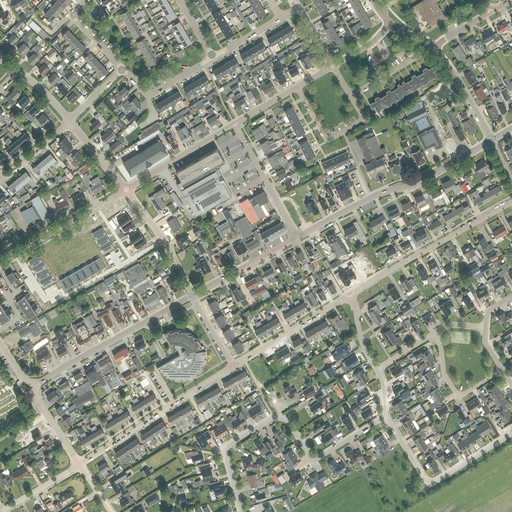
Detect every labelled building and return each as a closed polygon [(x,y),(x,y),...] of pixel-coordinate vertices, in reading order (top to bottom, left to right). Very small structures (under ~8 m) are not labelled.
[(13,0),(11,1),(15,8),(21,5),(22,8),(28,5),(25,0),(22,0),(22,1),(21,0),(13,0)] [(64,8),(68,4),(63,0),(57,0),(56,1),(64,8)] [(214,0),(206,5),(210,11),(217,6),(214,0)] [(318,9),(325,5),(327,4),(325,2),(323,3),(321,0),(315,4),(318,9)] [(420,14),(431,26),(445,18),(435,1),(436,0),(423,0),(410,8),(413,13),(419,9),(422,12),(420,14)] [(64,8),(56,1),(53,5),(60,12),(64,8)] [(170,6),(167,1),(160,5),(163,10),(170,6)] [(227,10),(233,7),(230,2),(224,5),(227,10)] [(263,8),(259,2),(252,6),(251,7),(252,10),(254,9),(256,12),(263,8)] [(356,12),(362,8),(359,2),(352,6),(352,5),(348,8),(350,9),(353,7),(355,11),(356,12)] [(56,16),(60,12),(53,5),(51,8),(49,6),(47,8),(49,10),(56,16)] [(325,5),(318,9),(321,15),(330,10),(328,7),(327,8),(325,5)] [(173,11),(170,6),(163,10),(166,15),(173,11)] [(257,14),(259,17),(266,13),(263,8),(256,12),(253,13),(255,16),(257,14)] [(356,13),(358,16),(359,17),(366,13),(362,8),(356,12),(355,11),(352,13),(353,15),(356,13)] [(49,10),(45,14),(52,21),(56,16),(49,10)] [(124,21),(131,16),(132,16),(131,13),(129,14),(127,10),(120,15),(124,21)] [(212,15),(215,20),(223,16),(220,10),(212,15)] [(9,23),(13,21),(10,16),(7,18),(3,11),(0,12),(0,17),(1,21),(4,20),(5,23),(8,21),(9,23)] [(173,11),(166,15),(164,16),(165,18),(167,17),(169,20),(176,16),(173,11)] [(359,17),(358,16),(355,18),(356,20),(359,18),(361,21),(362,22),(369,18),(366,13),(359,17)] [(332,26),(336,24),(335,22),(331,24),(330,21),(333,19),(330,14),(324,18),(326,21),(322,24),(325,29),(332,25),(332,26)] [(127,26),(134,22),(136,21),(134,19),(133,20),(131,16),(124,21),(127,26)] [(227,22),(223,16),(215,20),(219,26),(227,22)] [(369,18),(362,22),(361,21),(356,25),(358,28),(363,25),(365,28),(372,24),(369,18)] [(13,27),(9,31),(12,35),(8,39),(13,44),(18,38),(21,35),(16,30),(17,28),(18,28),(23,23),(21,20),(13,27)] [(28,25),(33,29),(37,25),(33,20),(28,25)] [(130,32),(138,28),(139,27),(137,25),(136,25),(134,22),(127,26),(130,32)] [(182,27),(179,22),(172,26),(174,29),(172,30),(173,32),(175,31),(182,27)] [(219,26),(222,32),(230,28),(227,22),(219,26)] [(501,33),(507,29),(509,32),(511,29),(511,26),(510,23),(507,25),(505,22),(497,27),(501,33)] [(37,25),(33,29),(37,33),(41,28),(37,25)] [(335,31),(339,29),(338,27),(334,29),(332,26),(332,25),(325,29),(328,34),(335,30),(335,31)] [(354,35),(359,32),(355,25),(349,28),(350,29),(353,35),(354,35)] [(289,26),(284,29),(288,36),(290,39),(292,37),(290,35),(294,33),(289,26)] [(185,32),(182,27),(175,31),(177,34),(178,36),(185,32)] [(140,31),(138,28),(130,32),(134,38),(141,34),(142,33),(141,30),(140,31)] [(226,38),(234,33),(230,28),(222,32),(226,38)] [(25,35),(29,39),(35,33),(31,29),(25,35)] [(62,35),(66,40),(72,34),(68,29),(62,35)] [(278,32),(283,39),(288,36),(284,29),(278,32)] [(337,34),(335,31),(335,30),(328,34),(331,40),(338,36),(338,37),(342,35),(340,31),(337,34)] [(496,42),(498,41),(501,39),(497,32),(494,34),(491,30),(482,35),(486,42),(493,38),(496,42)] [(178,36),(181,41),(188,37),(185,32),(178,36)] [(278,32),(273,35),(277,42),(283,39),(278,32)] [(66,40),(71,44),(77,39),(72,34),(66,40)] [(275,46),(274,44),(277,42),(273,35),(267,39),(272,46),(273,47),(275,46)] [(340,39),(338,37),(338,36),(331,40),(334,45),(336,45),(338,48),(346,43),(343,37),(340,39)] [(26,44),(29,41),(24,37),(20,41),(23,44),(18,49),(23,54),(29,48),(26,44)] [(51,43),(57,49),(59,47),(55,43),(59,40),(57,37),(51,43)] [(191,42),(188,37),(181,41),(184,46),(191,42)] [(479,48),(480,49),(484,47),(480,41),(477,43),(473,37),(464,42),(467,48),(468,51),(470,51),(472,50),(472,49),(471,47),(473,46),(476,50),(479,48)] [(137,43),(140,49),(148,44),(149,44),(147,41),(146,42),(144,38),(137,43)] [(72,46),(75,49),(81,43),(77,39),(71,44),(69,46),(71,48),(72,46)] [(261,52),(262,54),(264,52),(263,51),(266,49),(262,42),(257,45),(261,52)] [(80,54),(86,48),(81,43),(75,49),(80,54)] [(144,55),(151,50),(152,50),(151,47),(149,48),(148,44),(140,49),(144,55)] [(33,64),(39,58),(36,54),(39,51),(38,50),(41,48),(37,45),(35,47),(34,46),(30,51),(33,54),(28,59),(33,64)] [(251,48),(255,55),(257,58),(259,56),(258,54),(261,52),(257,45),(251,48)] [(466,57),(459,45),(452,49),(459,61),(466,57)] [(251,48),(246,51),(250,58),(251,60),(253,59),(252,57),(255,55),(251,48)] [(50,58),(55,53),(52,50),(47,55),(50,58)] [(156,55),(154,53),(153,53),(151,50),(144,55),(147,60),(154,56),(156,55)] [(246,64),(248,63),(248,62),(247,60),(250,58),(246,51),(240,55),(244,62),(245,62),(245,63),(246,64)] [(310,61),(313,59),(309,51),(305,54),(307,56),(300,59),(305,68),(312,64),(310,61)] [(86,60),(88,62),(94,57),(90,52),(84,58),(83,59),(84,61),(86,60)] [(156,59),(154,56),(147,60),(151,66),(158,62),(159,61),(157,58),(156,59)] [(40,62),(43,65),(39,70),(43,74),(49,68),(46,66),(49,63),(44,57),(40,62)] [(69,62),(68,63),(70,66),(74,62),(76,60),(74,57),(71,60),(69,62)] [(99,61),(94,57),(88,62),(93,67),(99,61)] [(469,66),(474,64),(470,57),(465,59),(469,66)] [(234,68),(239,65),(235,58),(229,61),(234,68)] [(289,78),(283,69),(278,60),(273,64),(277,71),(274,73),(280,83),(286,79),(289,78)] [(103,66),(99,61),(93,67),(91,69),(93,71),(94,69),(97,72),(103,66)] [(228,71),(230,74),(231,73),(230,70),(234,68),(229,61),(224,64),(228,71)] [(290,66),(292,68),(289,70),(292,76),(299,72),(297,69),(301,67),(297,61),(292,64),(293,65),(290,66)] [(224,64),(218,67),(223,75),(224,77),(226,76),(225,73),(228,71),(224,64)] [(465,69),(467,73),(464,74),(470,84),(477,80),(471,70),(475,68),(473,64),(465,69)] [(103,66),(97,72),(96,73),(97,75),(99,73),(101,76),(107,71),(103,66)] [(60,78),(56,74),(60,71),(55,67),(51,71),(54,74),(48,79),(53,84),(60,78)] [(218,67),(213,71),(219,80),(221,79),(219,77),(223,75),(218,67)] [(391,102),(397,98),(398,100),(403,97),(402,95),(411,90),(412,92),(417,88),(416,86),(422,83),(423,85),(428,81),(427,80),(433,76),(434,78),(437,76),(431,67),(432,68),(428,71),(427,69),(428,69),(426,67),(422,69),(424,71),(425,72),(416,77),(416,76),(415,74),(411,76),(412,78),(413,78),(414,79),(405,84),(404,83),(405,83),(404,80),(401,82),(404,85),(401,87),(399,83),(397,84),(399,87),(399,86),(400,87),(391,93),(391,91),(390,89),(386,91),(387,93),(388,93),(388,94),(380,99),(379,98),(380,98),(378,96),(374,98),(376,100),(377,101),(373,104),(372,102),(369,103),(371,107),(370,108),(374,114),(377,112),(378,112),(380,110),(379,109),(385,105),(386,107),(392,104),(391,102)] [(65,77),(69,81),(75,75),(71,71),(65,77)] [(205,75),(200,78),(204,86),(205,87),(207,86),(206,84),(210,82),(205,75)] [(194,82),(199,89),(199,90),(202,89),(201,88),(204,86),(200,78),(194,82)] [(509,91),(511,89),(511,86),(507,78),(503,80),(509,91)] [(58,83),(61,86),(58,89),(64,94),(68,90),(63,85),(66,82),(62,79),(58,83)] [(268,83),(267,80),(264,82),(270,90),(274,88),(270,82),(268,83)] [(195,91),(199,89),(194,82),(189,85),(193,92),(195,95),(197,93),(195,91)] [(265,93),(270,90),(264,82),(260,84),(265,93)] [(479,100),(486,96),(483,90),(486,88),(483,82),(476,86),(477,89),(474,91),(479,100)] [(189,85),(183,88),(188,95),(186,96),(188,98),(191,96),(190,94),(193,92),(189,85)] [(124,86),(121,88),(122,89),(119,92),(121,94),(118,97),(117,96),(114,98),(118,103),(121,100),(120,99),(123,97),(129,91),(127,89),(128,88),(126,86),(125,87),(125,86),(124,87),(124,86)] [(260,96),(255,87),(251,90),(256,99),(260,96)] [(16,88),(10,94),(12,97),(8,101),(12,105),(16,101),(15,99),(20,93),(16,88)] [(73,93),(67,98),(72,103),(77,98),(78,99),(81,96),(76,91),(77,90),(75,88),(71,91),(73,93)] [(501,90),(506,101),(507,100),(509,105),(511,111),(511,110),(511,100),(511,101),(510,98),(511,98),(506,88),(501,90)] [(251,101),(256,99),(251,90),(246,92),(251,101)] [(178,103),(180,102),(179,100),(182,98),(178,91),(173,95),(177,102),(178,103)] [(498,105),(502,113),(503,113),(504,113),(507,112),(507,111),(506,108),(506,107),(503,102),(500,95),(501,95),(499,91),(495,94),(500,104),(498,105)] [(235,95),(237,98),(242,107),(247,104),(240,93),(239,93),(235,95)] [(174,103),(177,102),(173,95),(167,98),(171,105),(173,108),(176,106),(174,103)] [(242,107),(237,98),(235,95),(231,98),(234,103),(237,109),(242,107)] [(22,105),(17,110),(21,114),(26,109),(23,107),(30,101),(25,96),(18,102),(22,105)] [(107,98),(104,101),(112,110),(115,108),(107,98)] [(141,104),(135,98),(130,102),(128,100),(122,105),(127,110),(130,107),(133,111),(141,104)] [(167,110),(169,108),(168,107),(171,105),(167,98),(162,101),(166,108),(167,110)] [(163,110),(166,108),(162,101),(156,104),(160,111),(161,113),(164,112),(163,110)] [(434,126),(428,113),(425,106),(423,107),(421,101),(404,109),(410,122),(410,121),(417,135),(424,150),(433,146),(435,149),(443,145),(441,142),(434,126)] [(486,110),(491,120),(499,116),(494,106),(495,106),(493,102),(491,103),(487,106),(489,109),(486,110)] [(443,107),(446,113),(451,122),(453,121),(456,125),(459,123),(457,119),(456,119),(448,104),(443,107)] [(36,117),(34,116),(39,110),(35,106),(31,109),(30,109),(26,112),(30,116),(28,118),(32,121),(36,117)] [(295,112),(292,106),(284,110),(286,116),(295,112)] [(207,110),(209,114),(215,123),(219,120),(216,114),(211,107),(207,110)] [(403,110),(395,114),(397,118),(399,119),(404,116),(405,114),(403,110)] [(126,118),(132,123),(138,117),(133,112),(126,118)] [(297,117),(295,112),(286,116),(289,121),(297,117)] [(465,118),(466,120),(462,123),(469,135),(476,131),(470,118),(469,119),(468,116),(466,112),(460,115),(462,119),(465,118)] [(34,123),(38,127),(40,125),(39,123),(40,122),(44,126),(50,120),(45,116),(43,114),(40,117),(39,117),(38,119),(36,117),(32,121),(34,123)] [(207,120),(210,126),(215,123),(209,114),(205,117),(207,120)] [(103,122),(105,120),(102,116),(91,125),(95,129),(98,127),(100,129),(100,130),(105,126),(105,125),(103,127),(99,122),(102,120),(103,122)] [(197,120),(196,121),(202,131),(206,128),(200,118),(199,119),(198,117),(196,118),(197,120)] [(270,125),(275,123),(272,117),(267,120),(270,125)] [(289,121),(292,126),(300,122),(297,117),(289,121)] [(197,134),(202,131),(196,121),(195,120),(190,122),(197,134)] [(113,126),(115,124),(113,121),(103,129),(106,133),(101,137),(105,142),(108,140),(110,142),(117,136),(112,131),(115,128),(113,126)] [(292,126),(294,131),(303,127),(300,122),(292,126)] [(133,123),(125,130),(129,133),(136,127),(133,123)] [(252,130),(255,135),(266,128),(264,124),(259,127),(258,126),(252,130)] [(454,126),(457,129),(454,131),(460,140),(465,137),(459,128),(457,124),(454,126)] [(187,128),(186,127),(185,127),(184,127),(183,127),(181,129),(188,140),(192,137),(189,132),(187,128)] [(294,131),(297,136),(305,132),(303,127),(294,131)] [(168,136),(165,138),(166,139),(169,144),(170,143),(173,148),(178,145),(174,139),(172,135),(174,134),(171,128),(167,130),(170,135),(168,136)] [(269,134),(266,128),(255,135),(257,139),(264,136),(269,134)] [(183,142),(188,140),(181,129),(177,131),(180,136),(179,136),(183,142)] [(363,137),(357,139),(367,163),(365,164),(366,168),(366,169),(367,169),(368,172),(368,173),(370,177),(372,176),(373,176),(374,177),(376,176),(376,177),(376,178),(376,177),(377,180),(380,179),(381,178),(383,178),(383,177),(385,176),(384,174),(385,174),(384,173),(384,174),(384,173),(385,172),(385,171),(385,170),(386,171),(386,170),(388,169),(386,165),(387,165),(387,164),(386,165),(385,161),(386,160),(384,156),(383,157),(380,158),(379,155),(383,154),(383,153),(388,151),(386,147),(381,149),(375,135),(374,135),(373,131),(362,136),(363,137)] [(19,134),(26,142),(30,138),(26,133),(23,135),(21,133),(19,134)] [(21,147),(26,142),(19,134),(17,136),(19,138),(16,141),(21,147)] [(114,152),(117,150),(118,152),(124,147),(121,143),(124,140),(120,135),(116,138),(118,141),(110,147),(114,152)] [(58,143),(62,148),(58,151),(56,153),(59,156),(59,157),(62,161),(67,156),(68,156),(66,153),(73,147),(65,138),(58,143)] [(266,140),(260,144),(262,149),(271,143),(274,142),(273,139),(269,142),(268,140),(266,141),(266,140)] [(310,145),(307,139),(299,143),(301,149),(310,145)] [(16,151),(21,147),(16,141),(11,145),(16,151)] [(271,143),(262,149),(265,153),(271,150),(278,146),(276,141),(274,142),(271,143)] [(159,142),(125,163),(132,174),(131,172),(134,171),(134,172),(139,169),(138,168),(140,167),(141,168),(146,165),(145,164),(147,162),(148,164),(152,161),(152,160),(154,158),(155,160),(159,157),(158,156),(161,154),(162,155),(166,153),(161,144),(160,142),(159,142)] [(11,155),(16,151),(11,145),(6,149),(11,155)] [(310,145),(301,149),(304,154),(312,150),(310,145)] [(217,148),(176,171),(181,180),(177,182),(176,182),(180,188),(225,163),(217,148)] [(274,154),(268,158),(270,163),(281,156),(283,156),(285,155),(282,150),(279,152),(274,154)] [(304,154),(307,159),(315,155),(312,150),(304,154)] [(418,164),(424,161),(419,150),(410,154),(414,161),(416,160),(418,164)] [(71,162),(73,165),(75,166),(77,165),(78,165),(79,165),(84,161),(80,156),(81,156),(77,152),(73,155),(71,153),(68,156),(67,156),(72,162),(71,162)] [(344,164),(351,162),(346,152),(340,155),(344,164)] [(56,160),(51,154),(46,157),(51,164),(53,166),(54,167),(56,165),(54,162),(56,160)] [(334,157),(338,167),(344,164),(340,155),(334,157)] [(281,156),(270,163),(273,167),(279,164),(280,163),(281,165),(287,161),(286,158),(284,159),(283,156),(281,156)] [(47,168),(51,164),(46,157),(42,161),(47,168)] [(328,160),(332,170),(338,167),(334,157),(328,160)] [(289,168),(288,167),(295,163),(293,159),(286,163),(281,166),(282,169),(276,172),(279,177),(286,173),(285,170),(289,168)] [(328,160),(322,163),(326,172),(332,170),(328,160)] [(476,165),(478,170),(476,171),(480,179),(486,176),(482,170),(488,167),(485,162),(486,162),(485,161),(484,160),(480,162),(476,165)] [(37,165),(42,171),(44,174),(47,172),(45,169),(47,168),(42,161),(37,165)] [(389,165),(393,175),(403,171),(399,161),(389,165)] [(42,171),(37,165),(33,169),(38,175),(40,173),(42,175),(44,174),(42,171)] [(87,166),(79,170),(83,175),(90,171),(87,166)] [(473,173),(470,168),(463,172),(466,177),(464,179),(466,182),(471,178),(469,175),(473,173)] [(216,171),(181,190),(196,217),(231,197),(216,171)] [(300,174),(298,171),(289,176),(291,178),(285,182),(289,189),(295,186),(293,182),(298,180),(296,176),(300,174)] [(21,175),(27,182),(28,184),(30,182),(29,180),(31,178),(26,172),(21,175)] [(348,174),(342,177),(344,182),(340,184),(347,197),(348,197),(351,196),(351,195),(352,195),(348,187),(353,185),(348,174)] [(28,184),(27,182),(21,175),(17,179),(22,185),(24,184),(26,186),(28,184)] [(99,191),(99,190),(104,187),(101,181),(98,176),(93,179),(96,184),(90,188),(94,194),(99,191)] [(20,187),(22,185),(17,179),(12,183),(18,189),(19,191),(21,189),(20,187)] [(455,194),(462,190),(458,184),(455,186),(452,179),(442,184),(446,191),(452,188),(455,194)] [(332,190),(335,188),(341,200),(342,199),(343,200),(345,198),(346,198),(347,197),(340,184),(335,186),(333,181),(329,183),(332,190)] [(13,193),(18,189),(12,183),(8,187),(13,193)] [(465,192),(468,190),(464,183),(460,185),(465,192)] [(83,192),(84,192),(86,190),(84,185),(81,187),(82,189),(81,189),(79,190),(80,193),(72,197),(75,203),(85,197),(83,192)] [(332,195),(334,194),(330,186),(325,189),(329,196),(326,198),(330,205),(335,203),(332,195)] [(450,203),(449,201),(444,191),(441,193),(438,186),(429,191),(435,201),(443,197),(444,199),(446,202),(447,205),(450,203)] [(502,193),(499,186),(492,189),(496,196),(502,193)] [(158,210),(165,206),(159,197),(165,193),(162,188),(149,197),(158,210)] [(492,189),(486,193),(490,200),(496,196),(492,189)] [(476,199),(473,200),(477,207),(484,203),(480,196),(476,190),(472,193),(476,199)] [(177,205),(181,202),(173,191),(169,194),(177,205)] [(268,200),(263,191),(248,200),(248,198),(240,203),(251,223),(252,223),(254,222),(256,221),(258,220),(260,219),(262,218),(266,215),(260,205),(268,200)] [(313,191),(310,192),(312,197),(309,199),(310,202),(305,205),(309,212),(311,210),(314,214),(314,213),(315,214),(317,212),(319,211),(315,204),(318,202),(315,196),(316,196),(313,191)] [(323,193),(320,194),(322,200),(319,201),(323,209),(328,206),(325,199),(326,198),(323,193)] [(484,203),(490,200),(486,193),(480,196),(484,203)] [(12,197),(13,198),(17,203),(21,200),(16,194),(12,197)] [(420,208),(425,205),(425,206),(428,204),(430,209),(434,207),(429,197),(425,200),(422,194),(415,198),(418,205),(420,208)] [(21,212),(27,222),(40,215),(43,219),(50,215),(38,195),(31,199),(32,200),(25,203),(28,208),(21,212)] [(64,209),(69,207),(66,200),(63,201),(63,200),(61,202),(60,200),(57,201),(58,203),(55,205),(59,212),(60,212),(64,209)] [(413,213),(418,210),(415,204),(412,205),(410,201),(402,205),(406,212),(411,209),(413,213)] [(465,213),(472,210),(468,203),(462,206),(465,213)] [(462,206),(455,210),(459,217),(465,213),(462,206)] [(391,218),(395,216),(396,220),(400,218),(399,215),(399,214),(400,213),(397,208),(388,212),(391,218)] [(453,220),(459,217),(455,210),(454,208),(451,209),(452,212),(450,213),(453,220)] [(235,223),(235,222),(228,209),(222,212),(230,226),(235,223)] [(272,219),(273,218),(281,232),(285,230),(275,211),(270,215),(272,219)] [(121,225),(131,219),(126,213),(117,219),(121,225)] [(447,224),(453,220),(450,213),(443,217),(447,224)] [(375,231),(378,229),(377,227),(386,221),(383,215),(379,218),(369,223),(373,229),(375,231)] [(407,226),(410,225),(405,215),(402,216),(407,226)] [(235,222),(235,223),(250,249),(260,244),(258,239),(261,238),(256,230),(254,226),(252,223),(251,223),(250,224),(245,216),(235,222)] [(175,217),(167,222),(170,226),(171,225),(176,232),(182,228),(175,217)] [(273,218),(272,219),(269,220),(277,235),(280,233),(281,232),(273,218)] [(429,225),(433,232),(442,227),(438,220),(432,224),(430,220),(428,221),(426,218),(422,220),(425,226),(429,224),(429,225)] [(111,219),(108,221),(114,230),(117,228),(116,227),(117,227),(111,219)] [(131,219),(121,225),(126,232),(135,225),(131,219)] [(275,236),(277,235),(269,220),(265,222),(273,236),(274,236),(275,236)] [(258,229),(256,230),(261,238),(263,237),(265,241),(271,238),(273,236),(265,222),(257,227),(258,229)] [(357,222),(353,224),(354,225),(344,231),(348,238),(350,237),(350,238),(351,237),(352,239),(358,236),(361,242),(367,239),(364,234),(358,223),(357,222)] [(390,222),(386,224),(392,236),(397,234),(390,222)] [(228,241),(230,240),(232,244),(238,255),(242,253),(242,254),(243,253),(243,254),(247,251),(250,249),(235,223),(230,226),(222,231),(222,232),(225,237),(226,239),(226,238),(228,241)] [(492,232),(495,238),(493,239),(496,244),(503,239),(502,236),(507,232),(503,226),(492,232)] [(92,233),(96,240),(106,234),(102,227),(92,233)] [(423,238),(427,236),(423,229),(416,233),(415,231),(414,231),(411,227),(406,230),(409,235),(412,233),(416,241),(423,237),(423,238)] [(133,243),(142,236),(138,230),(129,236),(133,243)] [(406,236),(409,235),(406,230),(401,233),(403,236),(402,237),(404,241),(400,243),(403,250),(411,245),(408,239),(407,239),(406,236)] [(334,232),(326,237),(331,245),(329,245),(337,259),(348,253),(339,238),(338,239),(334,232)] [(100,246),(110,241),(106,234),(96,240),(100,246)] [(179,248),(180,248),(188,244),(187,242),(190,240),(187,235),(177,241),(179,245),(178,245),(179,248)] [(142,236),(133,243),(138,249),(147,243),(142,236)] [(484,237),(478,241),(482,247),(481,248),(484,253),(491,249),(488,244),(484,237)] [(114,248),(110,241),(100,246),(104,253),(114,248)] [(202,244),(197,246),(201,253),(206,251),(205,249),(208,247),(205,242),(202,244)] [(213,250),(217,248),(215,244),(211,247),(212,248),(208,250),(211,255),(215,253),(213,250)] [(226,254),(229,260),(235,257),(231,250),(228,245),(220,250),(223,255),(226,254)] [(465,248),(462,250),(465,256),(467,260),(476,255),(478,258),(481,256),(477,249),(476,249),(474,250),(471,245),(466,248),(465,248)] [(320,257),(317,250),(315,251),(312,247),(311,248),(310,246),(306,248),(310,255),(312,254),(315,260),(320,257)] [(382,250),(376,253),(379,257),(383,255),(382,253),(384,253),(386,252),(389,257),(397,253),(394,247),(389,250),(388,247),(382,250)] [(452,252),(449,247),(445,249),(446,251),(444,252),(446,256),(447,255),(450,259),(451,261),(451,265),(452,268),(453,267),(453,261),(453,260),(454,259),(453,257),(456,255),(453,251),(452,252)] [(158,249),(148,255),(150,259),(156,256),(158,260),(162,258),(158,249)] [(300,260),(303,265),(307,262),(304,258),(305,258),(301,251),(296,254),(300,260)] [(497,256),(495,251),(487,256),(489,260),(489,261),(497,256)] [(220,255),(218,252),(215,254),(217,257),(215,259),(216,261),(217,262),(219,265),(224,262),(220,255)] [(371,268),(371,267),(375,265),(373,261),(376,259),(372,253),(368,256),(370,259),(361,265),(365,271),(368,269),(369,270),(371,268)] [(28,260),(32,267),(42,262),(38,255),(28,260)] [(290,266),(292,265),(294,269),(299,266),(296,262),(295,263),(292,256),(287,259),(290,266)] [(99,257),(93,261),(98,271),(105,267),(99,257)] [(153,262),(154,262),(159,271),(160,274),(165,271),(163,269),(164,268),(160,262),(158,263),(156,260),(157,260),(155,257),(151,260),(153,262)] [(200,260),(199,257),(195,259),(198,264),(194,267),(196,271),(200,268),(202,271),(204,274),(211,270),(204,258),(200,260)] [(93,261),(86,265),(92,275),(98,271),(93,261)] [(439,268),(435,261),(428,265),(432,271),(435,269),(436,270),(439,268)] [(42,262),(32,267),(36,274),(46,268),(42,262)] [(288,272),(286,269),(286,268),(282,262),(277,265),(281,271),(283,270),(285,274),(288,272)] [(505,262),(499,266),(502,270),(504,273),(509,269),(505,262)] [(160,301),(153,288),(148,280),(139,263),(124,271),(137,294),(139,292),(140,294),(143,292),(145,294),(142,296),(141,297),(143,299),(144,302),(145,302),(148,308),(160,301)] [(476,263),(467,268),(470,274),(479,269),(476,263)] [(352,271),(355,270),(352,264),(348,266),(350,269),(345,272),(350,281),(356,278),(352,271)] [(86,265),(79,269),(85,279),(92,275),(86,265)] [(444,269),(447,274),(454,270),(452,268),(451,265),(444,269)] [(488,265),(480,269),(482,273),(490,269),(488,265)] [(40,280),(50,275),(46,268),(36,274),(40,280)] [(271,268),(264,272),(267,278),(269,277),(271,280),(272,283),(276,281),(275,278),(273,275),(274,274),(271,268)] [(426,278),(429,283),(434,280),(432,276),(430,277),(424,268),(418,272),(422,279),(426,278)] [(85,279),(79,269),(73,272),(78,282),(85,279)] [(480,278),(483,276),(480,270),(473,274),(475,279),(479,276),(480,278)] [(506,276),(504,273),(502,270),(498,273),(498,275),(495,276),(497,280),(502,288),(507,285),(503,278),(506,276)] [(14,273),(12,271),(10,273),(9,271),(5,274),(12,284),(15,281),(18,285),(21,283),(20,283),(19,281),(18,278),(19,277),(16,272),(14,273)] [(117,280),(125,276),(123,271),(115,275),(117,280)] [(73,272),(66,276),(72,286),(78,282),(73,272)] [(351,281),(350,281),(345,272),(340,274),(338,272),(334,274),(338,280),(341,278),(345,285),(351,281)] [(294,277),(297,283),(303,279),(300,274),(294,277)] [(50,275),(40,280),(43,287),(53,282),(50,275)] [(116,281),(113,275),(104,280),(107,285),(116,281)] [(65,290),(72,286),(66,276),(59,280),(65,290)] [(165,285),(160,276),(157,278),(159,281),(155,283),(152,278),(148,280),(153,288),(156,287),(157,289),(161,298),(167,294),(163,286),(165,285)] [(249,289),(252,287),(254,290),(257,296),(261,293),(266,290),(263,285),(264,284),(262,280),(261,280),(259,276),(258,276),(259,276),(255,278),(254,277),(245,282),(249,289)] [(438,282),(441,287),(450,282),(447,276),(441,279),(438,282)] [(502,288),(497,280),(495,276),(492,278),(487,281),(490,287),(493,285),(497,291),(502,288)] [(172,290),(173,290),(173,291),(178,289),(175,284),(176,283),(173,277),(166,281),(172,290)] [(314,281),(318,287),(322,285),(319,278),(314,281)] [(337,290),(333,284),(330,285),(327,279),(323,282),(325,284),(323,284),(326,289),(328,288),(331,293),(337,290)] [(406,292),(411,289),(413,292),(418,289),(414,282),(410,285),(406,279),(401,282),(404,288),(404,289),(406,292)] [(95,286),(100,295),(109,290),(104,281),(95,286)] [(280,290),(285,288),(282,282),(278,283),(277,281),(276,281),(280,290)] [(479,287),(481,290),(486,298),(490,295),(484,284),(479,287)] [(394,286),(388,290),(394,300),(400,296),(394,286)] [(243,306),(247,304),(248,303),(245,297),(240,289),(238,290),(236,287),(231,290),(237,301),(239,300),(243,306)] [(316,294),(317,293),(321,300),(326,297),(322,290),(319,292),(316,287),(313,289),(316,294)] [(112,293),(110,294),(113,301),(120,297),(115,288),(110,290),(112,293)] [(308,293),(305,288),(300,291),(303,296),(306,295),(312,305),(317,302),(311,292),(308,293)] [(266,290),(261,293),(263,297),(266,301),(272,298),(267,290),(266,290)] [(486,298),(481,290),(476,293),(481,301),(486,298)] [(474,297),(472,294),(470,291),(467,293),(469,296),(463,300),(468,308),(474,305),(470,299),(474,297)] [(27,320),(37,314),(34,310),(38,308),(35,303),(31,305),(27,298),(30,296),(28,293),(23,296),(22,294),(17,297),(19,300),(17,301),(18,304),(17,304),(22,312),(23,311),(26,315),(24,316),(27,320)] [(133,304),(135,307),(137,311),(141,309),(140,306),(138,302),(135,297),(133,294),(129,296),(130,299),(131,299),(134,304),(133,304)] [(0,323),(1,325),(10,319),(8,315),(12,313),(9,308),(5,310),(0,304),(4,301),(1,296),(0,296),(0,323)] [(217,298),(208,303),(212,310),(221,304),(217,298)] [(122,300),(119,302),(121,305),(122,307),(125,312),(126,313),(128,316),(132,314),(130,311),(131,311),(129,307),(128,307),(127,304),(128,304),(126,300),(123,302),(122,300)] [(298,300),(296,301),(302,311),(307,308),(303,302),(300,304),(299,303),(300,303),(298,300)] [(451,312),(449,308),(454,305),(450,300),(446,302),(445,302),(439,306),(442,311),(441,311),(441,312),(442,314),(443,314),(444,313),(445,316),(451,312)] [(296,301),(294,302),(296,305),(297,306),(293,308),(297,314),(302,311),(296,301)] [(403,313),(411,307),(408,301),(399,307),(403,313)] [(110,303),(105,305),(108,310),(111,309),(113,311),(112,312),(116,318),(118,322),(123,320),(121,317),(122,316),(118,308),(117,309),(115,306),(112,308),(110,303)] [(369,311),(370,314),(369,314),(371,318),(379,313),(380,312),(381,312),(375,303),(368,307),(371,310),(369,311)] [(221,304),(212,310),(215,316),(224,310),(221,304)] [(72,308),(75,314),(81,311),(78,305),(72,308)] [(292,317),(297,314),(293,308),(290,310),(289,309),(288,306),(286,307),(292,317)] [(224,310),(228,317),(233,315),(228,307),(224,310)] [(286,307),(284,308),(284,309),(285,311),(286,311),(287,312),(283,314),(286,320),(292,317),(286,307)] [(100,311),(97,313),(100,318),(104,316),(104,318),(103,319),(107,326),(109,326),(109,327),(113,325),(107,314),(109,313),(107,309),(100,312),(100,311)] [(380,312),(379,313),(371,318),(374,322),(375,321),(376,323),(377,322),(379,326),(388,320),(385,314),(383,316),(383,315),(382,316),(380,312)] [(511,319),(511,312),(508,314),(506,316),(504,313),(498,316),(503,326),(509,322),(511,319)] [(90,327),(97,323),(91,313),(84,317),(90,327)] [(433,324),(436,321),(434,318),(430,313),(422,318),(427,327),(432,323),(433,324)] [(271,315),(269,316),(268,316),(275,327),(280,324),(277,318),(273,319),(271,315)] [(337,315),(331,318),(336,327),(340,325),(342,329),(348,326),(344,320),(341,322),(337,315)] [(226,316),(217,321),(221,327),(230,322),(226,316)] [(275,327),(268,316),(266,317),(269,322),(266,324),(269,330),(275,327)] [(36,319),(34,320),(35,322),(28,326),(34,336),(43,331),(36,319)] [(411,323),(409,319),(405,322),(408,328),(411,326),(416,332),(421,329),(416,320),(411,323)] [(82,320),(75,324),(86,342),(91,339),(89,336),(91,335),(82,320)] [(269,330),(266,324),(262,326),(260,321),(257,322),(264,333),(269,330)] [(326,321),(321,324),(326,334),(328,333),(327,330),(326,331),(326,329),(329,327),(326,321)] [(230,322),(221,327),(224,333),(233,328),(230,322)] [(258,337),(264,333),(257,322),(255,324),(258,329),(255,330),(258,337)] [(98,335),(105,332),(100,323),(93,327),(94,329),(98,335)] [(80,345),(86,342),(75,324),(76,326),(74,328),(77,334),(79,337),(76,339),(80,345)] [(319,333),(323,331),(323,332),(323,333),(324,335),(326,334),(321,324),(315,327),(319,333)] [(382,334),(385,340),(394,334),(392,331),(394,329),(391,324),(385,328),(387,331),(382,334)] [(315,327),(310,330),(316,340),(318,339),(317,336),(316,336),(315,335),(319,333),(315,327)] [(58,343),(57,342),(53,344),(54,346),(53,347),(55,351),(56,350),(60,356),(67,352),(64,346),(62,343),(69,339),(62,328),(59,330),(58,328),(54,330),(55,332),(54,332),(60,342),(58,343)] [(505,337),(501,339),(504,344),(505,344),(507,346),(511,342),(511,343),(510,341),(511,339),(510,336),(511,334),(511,328),(503,334),(505,337)] [(205,356),(206,356),(205,350),(205,351),(201,351),(203,349),(202,347),(204,346),(200,347),(199,344),(200,344),(196,339),(195,340),(193,337),(194,336),(195,337),(195,336),(190,333),(189,334),(190,334),(189,334),(186,333),(187,332),(187,331),(181,330),(181,331),(178,331),(178,330),(178,329),(173,330),(173,331),(173,330),(173,331),(170,332),(169,330),(164,333),(165,333),(165,335),(166,337),(167,338),(168,340),(171,345),(175,344),(180,355),(157,368),(159,367),(161,369),(160,370),(164,374),(165,373),(167,375),(166,376),(172,379),(172,378),(172,377),(175,379),(175,380),(174,380),(180,380),(180,379),(183,379),(184,380),(183,380),(183,381),(189,379),(189,378),(189,377),(191,376),(192,378),(197,374),(196,374),(196,373),(198,371),(199,372),(199,373),(202,367),(201,367),(203,364),(204,365),(205,359),(204,359),(205,356)] [(310,330),(305,333),(309,339),(312,337),(313,338),(314,341),(316,340),(310,330)] [(237,333),(228,338),(232,344),(241,339),(237,333)] [(403,343),(399,336),(396,338),(394,334),(385,340),(389,346),(396,341),(399,346),(403,343)] [(334,344),(339,341),(336,336),(331,339),(334,344)] [(300,337),(292,342),(296,348),(301,345),(303,347),(302,347),(306,353),(306,352),(307,355),(313,352),(311,349),(308,344),(305,346),(300,337)] [(48,341),(46,338),(35,345),(37,348),(48,341)] [(134,349),(134,350),(137,355),(138,356),(142,354),(139,349),(142,347),(143,347),(146,346),(145,345),(146,345),(142,339),(134,343),(137,347),(134,349)] [(241,339),(232,344),(236,350),(244,345),(241,339)] [(19,348),(21,350),(22,350),(24,354),(30,350),(34,347),(30,341),(26,344),(25,343),(20,346),(20,347),(19,348)] [(350,351),(349,349),(350,348),(350,347),(349,345),(348,345),(347,345),(346,343),(339,347),(335,349),(337,352),(332,355),(336,361),(341,358),(340,357),(350,351)] [(49,351),(52,349),(49,344),(45,346),(47,348),(37,354),(40,361),(46,358),(47,360),(52,357),(49,351)] [(132,358),(137,355),(134,350),(131,352),(129,349),(128,350),(127,347),(124,349),(123,349),(120,350),(124,357),(128,354),(130,358),(131,357),(132,358)] [(291,355),(287,347),(276,353),(280,361),(289,356),(290,359),(293,365),(299,361),(296,355),(292,358),(291,355)] [(431,355),(427,349),(423,352),(421,349),(413,354),(416,359),(421,356),(423,359),(431,355)] [(119,359),(124,357),(120,350),(117,352),(116,351),(112,353),(114,356),(115,356),(117,360),(116,361),(118,364),(121,363),(119,359)] [(434,360),(431,355),(423,359),(425,362),(419,366),(422,371),(430,366),(428,363),(434,360)] [(142,367),(136,356),(132,359),(138,370),(142,367)] [(354,357),(354,356),(342,363),(344,366),(346,365),(348,368),(354,364),(355,365),(354,366),(358,363),(359,364),(357,361),(357,360),(356,360),(356,359),(355,358),(355,357),(354,357)] [(126,384),(120,373),(117,374),(111,364),(112,363),(108,357),(98,362),(102,368),(99,369),(111,390),(122,383),(123,385),(126,384)] [(107,384),(99,370),(96,371),(93,365),(84,370),(92,384),(98,380),(102,387),(107,384)] [(335,373),(331,366),(325,370),(329,377),(335,373)] [(395,378),(404,372),(405,375),(411,372),(408,366),(402,370),(400,366),(391,372),(395,378)] [(363,369),(354,374),(355,376),(354,377),(353,378),(355,381),(365,374),(364,372),(365,372),(363,369)] [(425,373),(423,371),(417,374),(420,379),(423,377),(425,380),(433,375),(430,370),(425,373)] [(126,382),(135,377),(132,371),(122,376),(126,382)] [(249,377),(245,371),(240,374),(243,380),(249,377)] [(73,399),(75,404),(77,407),(95,397),(90,390),(93,388),(86,377),(84,379),(83,378),(84,378),(81,372),(74,376),(77,382),(79,386),(74,388),(77,394),(79,396),(73,399)] [(240,374),(234,377),(238,383),(241,381),(243,384),(245,383),(243,380),(240,374)] [(367,376),(365,374),(355,381),(358,380),(359,382),(356,384),(357,386),(356,387),(358,390),(365,386),(363,383),(369,379),(367,376)] [(436,381),(433,375),(425,380),(427,383),(424,385),(427,390),(430,388),(432,387),(430,384),(436,381)] [(337,380),(342,388),(348,384),(343,376),(337,380)] [(234,377),(229,380),(233,389),(236,388),(234,385),(238,383),(234,377)] [(150,383),(147,379),(144,381),(144,382),(141,384),(143,387),(150,383)] [(229,380),(223,383),(226,389),(230,387),(231,390),(233,389),(229,380)] [(66,381),(59,386),(65,394),(68,392),(67,389),(70,387),(66,381)] [(395,387),(392,389),(396,394),(399,392),(401,395),(403,394),(409,390),(406,385),(405,386),(403,382),(400,384),(399,382),(393,385),(395,387)] [(289,385),(284,388),(286,391),(285,392),(284,392),(285,392),(286,394),(286,395),(288,397),(289,397),(290,398),(295,395),(294,394),(297,392),(294,388),(291,389),(289,385)] [(316,392),(312,385),(302,391),(306,397),(316,392)] [(487,390),(490,395),(499,390),(495,385),(487,390)] [(219,395),(222,393),(218,387),(213,390),(216,397),(218,399),(220,398),(219,395)] [(432,391),(430,388),(427,390),(421,394),(424,398),(430,395),(432,398),(441,393),(438,388),(432,391)] [(55,391),(54,390),(47,396),(51,402),(56,398),(58,400),(57,400),(59,403),(65,398),(62,394),(58,389),(55,391)] [(218,399),(216,397),(213,390),(207,394),(211,400),(214,398),(215,401),(218,399)] [(365,400),(371,396),(367,390),(358,396),(360,400),(357,402),(360,407),(367,403),(365,400)] [(490,395),(493,400),(502,395),(499,390),(490,395)] [(317,400),(324,396),(322,391),(314,396),(317,400)] [(412,395),(409,391),(400,397),(403,401),(412,395)] [(151,403),(157,400),(153,394),(149,396),(149,395),(147,392),(145,393),(148,397),(151,403)] [(146,406),(151,403),(148,397),(145,393),(143,394),(145,397),(146,397),(147,398),(143,400),(146,406)] [(444,398),(441,393),(432,398),(435,402),(428,405),(431,410),(440,405),(438,402),(444,398)] [(207,394),(202,397),(207,405),(208,404),(207,402),(211,400),(207,394)] [(496,406),(505,400),(502,395),(493,400),(496,406)] [(252,406),(254,408),(258,416),(264,412),(260,407),(264,404),(259,398),(259,396),(255,399),(256,400),(257,403),(252,406)] [(202,397),(196,400),(200,406),(203,404),(204,407),(207,405),(202,397)] [(137,398),(135,399),(137,404),(140,409),(146,406),(143,400),(139,403),(138,402),(139,401),(137,398)] [(476,398),(471,401),(476,409),(482,406),(476,398)] [(136,404),(135,405),(132,407),(135,412),(140,409),(137,404),(135,399),(132,401),(134,404),(135,403),(136,404)] [(320,401),(315,404),(316,404),(310,408),(313,413),(316,411),(317,412),(318,414),(319,414),(321,413),(321,412),(320,410),(324,407),(323,404),(325,403),(323,399),(321,401),(320,401)] [(496,406),(500,410),(500,411),(506,407),(508,405),(505,400),(496,406)] [(393,406),(396,411),(404,406),(401,401),(393,406)] [(476,409),(471,401),(466,404),(471,413),(476,409)] [(71,412),(77,408),(74,404),(69,407),(71,412)] [(190,405),(184,408),(189,417),(191,416),(190,413),(193,411),(190,405)] [(446,414),(445,413),(449,411),(445,405),(436,411),(440,417),(440,416),(441,418),(443,418),(444,418),(445,417),(446,416),(446,414)] [(66,408),(64,406),(61,408),(60,406),(55,409),(60,415),(64,412),(63,410),(66,408)] [(253,419),(258,416),(254,408),(252,406),(247,409),(246,407),(243,409),(247,416),(250,414),(253,419)] [(399,416),(407,411),(404,406),(396,411),(399,416)] [(407,411),(409,415),(417,410),(414,406),(407,411)] [(364,419),(373,413),(370,407),(362,412),(360,408),(355,411),(357,415),(361,413),(364,419)] [(506,407),(500,411),(500,410),(497,412),(500,417),(509,412),(506,407)] [(179,411),(182,417),(186,416),(187,418),(189,417),(184,408),(179,411)] [(239,417),(237,419),(242,426),(247,423),(244,419),(247,417),(247,416),(243,409),(242,408),(238,410),(237,413),(239,417)] [(131,417),(127,411),(123,413),(123,412),(121,409),(119,410),(122,414),(125,420),(131,417)] [(459,421),(465,417),(460,409),(454,412),(459,421)] [(120,423),(125,420),(122,414),(119,410),(117,411),(119,415),(120,414),(120,415),(116,417),(120,423)] [(74,415),(76,414),(74,411),(69,414),(71,416),(68,418),(67,417),(63,420),(67,426),(72,423),(70,421),(75,418),(74,415)] [(173,414),(177,421),(178,423),(181,422),(179,419),(182,417),(179,411),(173,414)] [(414,419),(413,417),(416,415),(414,412),(407,417),(409,420),(403,424),(406,429),(413,424),(412,421),(414,419)] [(511,417),(511,416),(509,412),(500,417),(504,422),(511,417)] [(173,414),(173,415),(168,418),(171,424),(174,422),(176,424),(178,423),(177,421),(173,414)] [(114,426),(120,423),(116,417),(112,420),(112,419),(113,418),(111,415),(108,416),(111,421),(114,426)] [(230,427),(230,426),(233,424),(236,429),(242,426),(237,419),(235,415),(232,417),(231,416),(227,418),(225,419),(230,427)] [(109,429),(114,426),(111,421),(108,416),(106,418),(108,421),(109,420),(110,421),(106,424),(109,429)] [(351,421),(348,416),(342,420),(346,427),(346,426),(348,430),(354,426),(350,421),(351,421)] [(463,421),(466,426),(472,423),(469,418),(463,421)] [(225,419),(221,421),(223,424),(218,427),(224,435),(229,432),(228,432),(225,427),(229,425),(225,419)] [(317,431),(323,427),(325,430),(331,427),(328,422),(325,425),(322,420),(314,425),(317,431)] [(163,433),(165,432),(164,429),(167,427),(163,421),(157,425),(161,431),(163,433)] [(486,422),(481,425),(486,433),(491,430),(486,422)] [(419,428),(421,431),(428,426),(426,423),(419,428)] [(417,429),(413,424),(406,429),(409,434),(417,429)] [(157,425),(152,428),(156,434),(161,431),(157,425)] [(481,437),(486,433),(481,425),(476,428),(477,431),(481,437)] [(104,434),(101,428),(97,431),(96,430),(97,429),(95,426),(93,427),(95,431),(96,431),(99,437),(104,434)] [(94,431),(94,432),(90,435),(93,440),(99,437),(96,431),(95,431),(93,427),(91,428),(93,432),(94,431)] [(219,438),(224,435),(218,427),(214,430),(212,427),(208,429),(213,437),(216,434),(219,438),(218,438),(219,438)] [(325,444),(326,444),(325,444),(326,443),(327,444),(328,443),(328,442),(329,443),(329,441),(333,439),(332,437),(339,433),(335,427),(324,434),(325,436),(322,438),(321,438),(325,444)] [(152,428),(147,432),(151,438),(156,434),(152,428)] [(481,437),(477,431),(476,428),(471,431),(472,434),(478,442),(483,439),(481,437)] [(285,439),(279,429),(273,433),(277,440),(274,442),(278,448),(283,444),(281,442),(285,439)] [(416,446),(424,441),(422,438),(426,435),(423,430),(417,434),(419,437),(413,441),(416,446)] [(35,440),(42,436),(38,431),(32,435),(33,437),(30,439),(32,442),(35,440)] [(201,447),(202,446),(203,447),(204,447),(205,446),(206,445),(206,444),(208,443),(206,440),(211,437),(208,431),(203,434),(202,434),(196,438),(201,447)] [(93,440),(90,435),(86,437),(86,436),(86,435),(84,432),(82,433),(84,437),(88,443),(93,440)] [(147,432),(141,435),(145,441),(149,439),(150,442),(152,440),(151,438),(147,432)] [(83,447),(88,443),(84,437),(82,433),(80,435),(82,438),(82,439),(79,441),(83,447)] [(472,434),(467,437),(473,446),(478,442),(472,434)] [(376,445),(385,440),(382,435),(376,438),(374,435),(367,438),(370,442),(373,440),(376,445)] [(468,449),(473,446),(467,437),(462,440),(468,449)] [(41,456),(45,453),(44,451),(46,450),(46,451),(50,449),(49,448),(54,445),(51,441),(49,438),(45,441),(46,443),(43,445),(43,446),(38,450),(41,456)] [(263,444),(259,438),(254,442),(262,454),(273,446),(270,440),(263,444)] [(131,442),(135,448),(137,451),(139,449),(137,447),(141,445),(136,439),(131,442)] [(376,450),(375,450),(380,457),(388,452),(386,447),(388,445),(385,440),(376,445),(374,447),(376,450)] [(462,440),(459,442),(457,444),(462,452),(468,449),(462,440)] [(425,448),(427,451),(431,448),(434,447),(431,441),(426,444),(424,441),(416,446),(420,451),(425,448)] [(135,448),(131,442),(126,446),(130,452),(135,448)] [(456,450),(452,444),(447,447),(450,452),(447,454),(452,461),(457,458),(453,452),(456,450)] [(126,458),(127,457),(126,455),(130,452),(126,446),(120,449),(126,458)] [(426,457),(430,455),(431,457),(435,454),(431,448),(427,451),(424,453),(426,457)] [(120,449),(115,453),(119,459),(122,457),(124,459),(126,458),(120,449)] [(444,455),(441,451),(439,453),(437,449),(433,451),(441,463),(444,461),(446,464),(452,461),(447,454),(444,455)] [(286,460),(294,455),(291,450),(283,455),(286,460)] [(351,463),(352,464),(353,465),(355,464),(355,462),(354,461),(357,459),(362,455),(359,450),(354,454),(351,450),(345,454),(349,459),(348,460),(350,463),(351,463)] [(44,460),(49,468),(53,465),(48,458),(52,455),(51,452),(41,458),(41,457),(35,461),(35,462),(35,463),(36,464),(37,464),(40,469),(46,466),(43,461),(44,460)] [(197,462),(204,460),(202,453),(194,456),(193,452),(185,454),(187,460),(192,458),(193,461),(193,463),(196,464),(197,462)] [(298,460),(294,455),(286,460),(288,462),(285,464),(289,470),(294,467),(292,464),(298,460)] [(366,462),(361,465),(363,468),(372,463),(371,461),(367,455),(364,457),(366,462)] [(30,464),(25,456),(22,459),(26,466),(30,464)] [(244,462),(243,462),(243,463),(244,465),(245,465),(245,468),(249,467),(250,470),(259,467),(261,467),(262,466),(265,461),(260,458),(257,463),(258,463),(257,464),(253,465),(251,457),(249,458),(249,456),(248,456),(249,458),(243,459),(244,462)] [(431,468),(430,468),(431,471),(432,470),(433,471),(434,472),(439,469),(438,468),(438,467),(433,459),(427,463),(431,468)] [(329,468),(329,469),(330,469),(331,470),(334,474),(336,474),(346,468),(342,462),(338,465),(336,465),(336,464),(334,460),(333,461),(332,461),(331,461),(329,463),(328,464),(329,466),(329,468)] [(108,479),(114,475),(111,471),(108,473),(106,470),(109,467),(106,462),(98,467),(101,472),(101,473),(103,477),(105,475),(108,479)] [(205,464),(198,466),(199,466),(200,469),(199,469),(200,471),(201,471),(203,475),(214,472),(213,468),(211,469),(210,466),(205,467),(204,464),(205,464)] [(17,480),(28,474),(24,467),(13,473),(17,480)] [(148,467),(143,470),(146,476),(154,471),(152,468),(149,470),(148,467)] [(247,475),(249,481),(261,477),(260,473),(261,472),(260,468),(253,470),(254,474),(247,475)] [(299,482),(299,481),(303,478),(299,472),(296,474),(295,473),(295,472),(293,469),(287,473),(290,478),(289,478),(292,482),(289,484),(292,489),(297,486),(295,483),(296,483),(297,483),(298,483),(299,482)] [(119,483),(128,477),(125,471),(113,479),(114,481),(111,484),(116,493),(123,489),(123,488),(125,487),(126,485),(125,484),(123,483),(120,484),(119,483)] [(12,483),(8,475),(5,476),(2,472),(0,473),(0,481),(2,485),(5,483),(7,486),(12,483)] [(202,479),(200,480),(200,481),(201,482),(202,482),(203,484),(210,482),(209,482),(208,480),(214,478),(213,475),(214,475),(214,472),(203,475),(204,479),(202,479)] [(316,473),(314,475),(310,477),(311,480),(308,482),(312,489),(313,489),(312,487),(315,485),(318,490),(324,487),(322,483),(321,483),(321,482),(328,478),(324,472),(318,476),(316,473)] [(263,482),(261,477),(249,481),(250,486),(257,484),(258,488),(265,486),(264,482),(263,482)] [(226,491),(227,491),(226,488),(225,488),(224,484),(219,486),(218,482),(209,484),(211,492),(214,490),(216,496),(220,495),(220,494),(226,492),(226,491)] [(171,492),(176,491),(171,484),(168,487),(171,492)] [(126,497),(120,501),(120,502),(121,504),(122,506),(123,506),(124,507),(125,507),(127,506),(127,505),(126,504),(129,502),(130,504),(135,502),(132,498),(131,499),(129,495),(130,495),(129,493),(133,490),(131,486),(127,489),(121,493),(123,496),(125,495),(126,497)] [(257,501),(266,499),(265,495),(270,494),(268,487),(261,489),(262,493),(255,495),(256,497),(256,498),(257,501)] [(69,500),(74,497),(71,491),(64,495),(63,494),(59,497),(63,505),(70,501),(69,500)] [(187,501),(185,493),(176,495),(179,504),(187,501)] [(153,495),(145,500),(148,505),(156,501),(153,495)] [(293,507),(288,499),(287,496),(282,499),(284,502),(285,501),(290,509),(291,510),(293,508),(293,507)] [(53,504),(57,511),(63,508),(58,501),(53,504)] [(267,511),(265,511),(274,511),(272,508),(268,503),(263,506),(267,511)]
